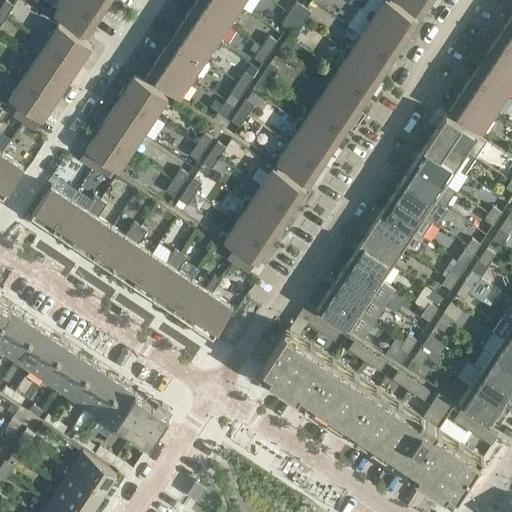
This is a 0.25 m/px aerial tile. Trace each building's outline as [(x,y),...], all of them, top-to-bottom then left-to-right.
[(0,10),(7,15),(14,4),(7,0),(4,0),(0,7),(0,10)] [(99,15),(76,0),(61,0),(58,6),(52,4),(49,8),(54,11),(54,12),(87,34),(99,15)] [(109,0),(76,0),(99,15),(109,0)] [(245,8),(233,0),(195,0),(195,1),(228,23),(237,10),(243,11),(245,8)] [(297,16),(304,5),(297,0),(290,11),(297,16)] [(419,18),(402,7),(391,0),(383,0),(377,10),(371,8),(368,12),(406,37),(419,18)] [(430,0),(403,0),(423,13),(430,0)] [(228,23),(195,1),(183,19),(221,44),(223,41),(220,36),(228,23)] [(304,21),(311,10),(304,5),(297,16),(304,21)] [(290,27),(297,16),(290,11),(282,22),(290,27)] [(406,37),(368,12),(366,15),(370,20),(361,33),(394,55),(406,37)] [(297,32),(304,21),(297,16),(290,27),(297,32)] [(511,19),(509,18),(497,36),(511,45),(511,19)] [(221,44),(183,19),(171,37),(204,59),(213,46),(219,47),(221,44)] [(92,45),(83,39),(59,23),(46,41),(81,64),(83,61),(82,60),(92,45)] [(394,55),(361,33),(353,46),(347,45),(344,48),(382,73),(394,55)] [(270,51),(277,40),(269,34),(262,45),(270,51)] [(288,52),(296,41),(287,36),(280,47),(288,52)] [(511,45),(497,36),(485,54),(511,71),(511,45)] [(204,59),(171,37),(159,55),(197,80),(199,77),(195,73),(204,59)] [(81,64),(46,41),(34,59),(67,81),(77,67),(78,68),(81,64)] [(263,62),(270,51),(262,45),(255,56),(263,62)] [(382,73),(344,48),(342,51),(346,56),(337,69),(370,91),(382,73)] [(511,71),(485,54),(473,72),(506,94),(511,85),(511,71)] [(197,80),(159,55),(147,74),(180,96),(190,81),(195,83),(197,80)] [(67,81),(34,59),(22,78),(57,100),(60,97),(58,96),(67,81)] [(272,77),(279,66),(271,61),(263,72),(272,77)] [(370,91),(337,69),(329,82),(322,81),(320,84),(358,109),(370,91)] [(246,87),(254,76),(245,70),(238,81),(246,87)] [(264,88),(272,77),(263,72),(256,83),(264,88)] [(506,94),(473,72),(461,90),(499,115),(501,112),(498,107),(506,94)] [(168,96),(143,79),(135,74),(125,89),(123,88),(121,91),(155,114),(168,96)] [(57,100),(22,78),(10,96),(20,103),(42,118),(43,118),(53,103),(54,104),(57,100)] [(239,98),(246,87),(238,81),(231,92),(239,98)] [(358,109),(320,84),(318,87),(322,92),(313,105),(346,127),(358,109)] [(499,115),(461,90),(449,109),(482,131),(491,117),(497,118),(499,115)] [(155,114),(121,91),(118,95),(120,96),(110,110),(143,132),(155,114)] [(248,113),(255,102),(247,97),(239,108),(248,113)] [(227,116),(234,105),(226,99),(219,110),(227,116)] [(42,118),(20,103),(14,114),(35,128),(42,118)] [(346,127),(313,105),(305,118),(298,117),(296,120),(334,145),(346,127)] [(240,124),(248,113),(239,108),(232,119),(240,124)] [(143,132),(110,110),(101,125),(99,123),(97,127),(131,150),(143,132)] [(478,134),(460,122),(446,113),(435,130),(467,151),(478,134)] [(334,145),(296,120),(294,123),(298,128),(289,141),(322,163),(334,145)] [(131,150),(97,127),(94,131),(96,132),(86,147),(87,148),(108,162),(119,169),(131,150)] [(467,151),(435,130),(424,146),(456,167),(467,151)] [(206,148),(213,137),(205,131),(197,142),(206,148)] [(219,157),(226,146),(218,140),(211,151),(219,157)] [(322,163),(289,141),(281,154),(274,153),(272,156),(277,159),(277,160),(310,182),(322,163)] [(198,159),(206,148),(197,142),(190,153),(198,159)] [(456,167),(424,146),(414,162),(445,183),(456,167)] [(108,162),(87,148),(80,158),(102,172),(108,162)] [(0,192),(3,195),(22,168),(23,165),(2,151),(0,155),(0,192)] [(212,168),(219,157),(211,151),(203,162),(212,168)] [(445,183),(414,162),(403,178),(435,199),(445,183)] [(306,188),(273,166),(268,163),(266,166),(269,171),(261,184),(294,206),(306,188)] [(182,184),(189,173),(181,167),(173,178),(182,184)] [(195,193),(202,182),(194,176),(187,187),(195,193)] [(174,195),(182,184),(173,178),(166,189),(174,195)] [(435,199),(403,178),(392,194),(424,215),(435,199)] [(51,229),(72,198),(51,184),(32,214),(48,225),(47,227),(51,229)] [(294,206),(261,184),(252,197),(246,196),(244,199),(282,224),(294,206)] [(188,204),(195,193),(187,187),(179,198),(188,204)] [(424,215),(392,194),(382,210),(414,231),(424,215)] [(72,241),(100,199),(94,195),(86,207),(72,198),(51,229),(55,232),(56,230),(72,241)] [(91,256),(112,224),(98,215),(106,203),(100,199),(72,241),(88,251),(87,253),(91,256)] [(282,224),(244,199),(242,202),(245,208),(237,220),(270,242),(282,224)] [(498,218),(502,211),(493,205),(489,212),(498,218)] [(414,231),(382,210),(371,226),(403,247),(414,231)] [(493,224),(498,218),(489,212),(485,218),(493,224)] [(511,227),(511,217),(508,215),(503,222),(511,227)] [(270,242),(237,220),(228,233),(222,232),(220,235),(225,238),(224,239),(235,246),(256,260),(257,261),(270,242)] [(112,267),(140,225),(134,221),(126,234),(112,224),(91,256),(95,258),(96,257),(112,267)] [(508,234),(511,227),(503,222),(499,228),(508,234)] [(131,282),(152,251),(138,242),(146,229),(140,225),(112,267),(129,278),(128,280),(131,282)] [(403,247),(371,226),(360,242),(392,263),(403,247)] [(476,250),(481,243),(472,237),(468,244),(476,250)] [(392,263),(360,242),(350,258),(382,279),(392,263)] [(472,256),(476,250),(468,244),(463,250),(472,256)] [(256,260),(235,246),(228,256),(249,271),(256,260)] [(491,259),(495,253),(487,247),(482,254),(491,259)] [(152,294),(180,252),(174,248),(166,261),(152,251),(131,282),(135,285),(136,283),(152,294)] [(171,309),(192,278),(178,269),(186,256),(180,252),(152,294),(169,305),(167,307),(171,309)] [(487,266),(491,259),(482,254),(478,260),(487,266)] [(382,279),(350,258),(339,274),(371,295),(382,279)] [(474,285),(487,266),(478,260),(465,279),(474,285)] [(455,281),(459,275),(451,269),(446,276),(455,281)] [(371,295),(339,274),(328,289),(360,311),(371,295)] [(192,321),(212,291),(220,279),(214,275),(206,287),(192,278),(171,309),(175,312),(176,310),(192,321)] [(451,288),(455,281),(446,276),(442,282),(451,288)] [(470,291),(474,285),(465,279),(461,286),(470,291)] [(465,298),(470,291),(461,286),(457,292),(465,298)] [(360,311),(328,289),(317,306),(349,328),(360,311)] [(213,335),(233,305),(212,291),(192,321),(213,335)] [(0,322),(10,307),(0,299),(0,322)] [(434,313),(438,307),(429,301),(425,308),(434,313)] [(303,318),(308,309),(303,306),(297,314),(303,318)] [(0,349),(2,350),(24,316),(10,307),(0,322),(0,349)] [(429,320),(434,313),(425,308),(421,314),(429,320)] [(308,321),(314,313),(308,309),(303,318),(308,321)] [(448,323),(453,317),(444,311),(440,318),(448,323)] [(313,325),(319,316),(314,313),(308,321),(313,325)] [(16,359),(38,326),(24,316),(2,350),(16,359)] [(319,329),(325,320),(319,316),(313,325),(319,329)] [(444,330),(448,323),(440,318),(435,324),(444,330)] [(324,332),(330,324),(325,320),(319,329),(324,332)] [(511,321),(502,336),(511,342),(511,321)] [(330,336),(335,327),(330,324),(324,332),(330,336)] [(30,369),(52,335),(38,326),(16,359),(30,369)] [(423,414),(401,400),(290,326),(263,366),(272,372),(269,377),(296,395),(299,390),(316,401),(313,406),(340,424),(343,419),(361,431),(357,436),(384,454),(388,449),(421,471),(417,476),(444,494),(448,489),(457,495),(484,455),(439,426),(455,401),(439,390),(423,414)] [(335,339),(341,331),(335,327),(330,336),(335,339)] [(413,345),(417,339),(408,333),(404,340),(413,345)] [(44,378),(66,344),(52,335),(30,369),(44,378)] [(511,342),(502,336),(492,352),(511,365),(511,342)] [(353,352),(359,343),(354,339),(348,348),(353,352)] [(408,352),(413,345),(404,340),(400,346),(408,352)] [(359,355),(365,347),(359,343),(353,352),(359,355)] [(427,355),(431,349),(423,343),(418,350),(427,355)] [(58,388),(80,354),(66,344),(44,378),(58,388)] [(364,359),(370,350),(365,347),(359,355),(364,359)] [(369,362),(375,354),(370,350),(364,359),(369,362)] [(423,362),(427,355),(418,350),(414,356),(423,362)] [(511,365),(492,352),(481,368),(511,388),(511,365)] [(72,397),(95,363),(80,354),(58,388),(72,397)] [(375,366),(381,357),(375,354),(369,362),(375,366)] [(380,370),(386,361),(381,357),(375,366),(380,370)] [(86,406),(109,372),(95,363),(72,397),(86,406)] [(511,390),(511,388),(481,368),(470,384),(502,405),(511,390)] [(397,381),(403,372),(398,369),(392,378),(397,381)] [(100,416),(123,382),(109,372),(86,406),(100,416)] [(402,384),(407,375),(403,372),(397,381),(402,384)] [(406,387),(412,378),(407,375),(402,384),(406,387)] [(411,390),(417,381),(412,378),(406,387),(411,390)] [(416,393),(421,384),(417,381),(411,390),(416,393)] [(114,425),(137,391),(123,382),(100,416),(114,425)] [(15,390),(6,384),(2,389),(11,396),(15,390)] [(420,396),(426,387),(421,384),(416,393),(420,396)] [(502,405),(470,384),(459,401),(491,422),(502,405)] [(425,399),(430,390),(426,387),(420,396),(425,399)] [(25,396),(15,390),(11,396),(21,402),(25,396)] [(147,447),(169,413),(137,391),(114,425),(147,447)] [(43,409),(33,402),(30,408),(39,414),(43,409)] [(458,422),(464,413),(460,410),(454,418),(458,422)] [(57,418),(48,412),(44,418),(54,424),(57,418)] [(463,425),(469,416),(464,413),(458,422),(463,425)] [(468,428),(474,419),(469,416),(463,425),(468,428)] [(16,429),(21,423),(12,417),(8,423),(16,429)] [(67,425),(57,418),(54,424),(63,430),(67,425)] [(473,431),(478,422),(474,419),(468,428),(473,431)] [(477,434),(483,425),(478,422),(473,431),(477,434)] [(12,436),(16,429),(8,423),(3,430),(12,436)] [(482,437),(488,428),(483,425),(477,434),(482,437)] [(31,439),(35,432),(27,427),(22,433),(31,439)] [(487,440),(492,432),(488,428),(482,437),(487,440)] [(85,437),(76,431),(72,436),(82,443),(85,437)] [(491,443),(497,435),(492,432),(487,440),(491,443)] [(27,445),(31,439),(22,433),(18,440),(27,445)] [(95,443),(85,437),(82,443),(91,449),(95,443)] [(103,457),(108,449),(100,444),(95,451),(103,457)] [(117,472),(83,449),(72,466),(106,489),(117,472)] [(112,463),(117,455),(108,449),(103,457),(112,463)] [(120,468),(125,460),(117,455),(112,463),(120,468)] [(10,471),(14,464),(5,459),(1,465),(10,471)] [(128,474),(134,466),(125,460),(120,468),(128,474)] [(0,473),(5,477),(10,471),(1,465),(0,466),(0,473)] [(106,489),(72,466),(61,482),(95,505),(106,489)] [(198,499),(206,487),(195,479),(187,492),(198,499)] [(90,511),(95,505),(61,482),(50,498),(71,511),(90,511)] [(71,511),(50,498),(40,511),(71,511)]
